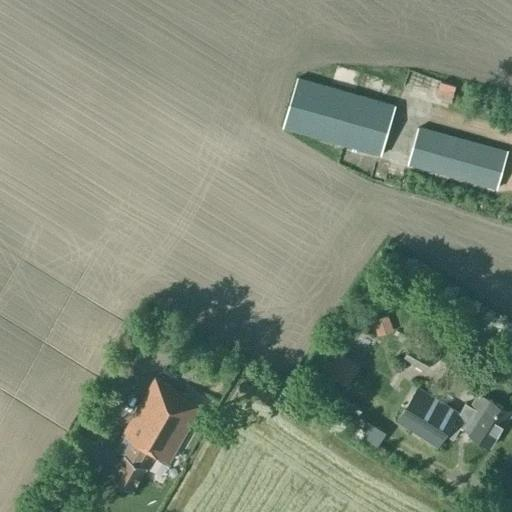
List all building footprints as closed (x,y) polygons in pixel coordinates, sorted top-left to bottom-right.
[(330,81),(349,85),(352,73),(333,69),(330,81)] [(283,127),(381,155),(396,106),(297,77),(283,127)] [(364,95),(380,95),(380,85),(365,84),(364,95)] [(507,184),(499,182),(508,151),(419,125),(408,163),(497,189),(497,188),(506,190),(507,184)] [(363,319),(371,320),(374,305),(365,304),(363,319)] [(373,320),(378,336),(394,330),(388,315),(373,320)] [(402,358),(423,370),(432,356),(428,353),(432,347),(415,338),(411,344),(402,358)] [(155,376),(123,433),(117,443),(132,452),(121,471),(116,480),(132,489),(138,480),(154,451),(169,460),(202,403),(155,376)] [(470,405),(466,402),(460,412),(418,386),(396,421),(438,447),(446,434),(453,438),(460,426),(469,432),(468,432),(490,446),(511,412),(490,398),(489,399),(479,392),(470,405)] [(335,402),(357,417),(362,410),(339,395),(335,402)]
